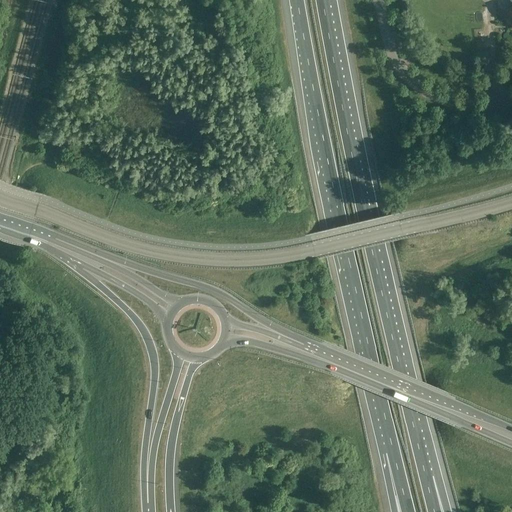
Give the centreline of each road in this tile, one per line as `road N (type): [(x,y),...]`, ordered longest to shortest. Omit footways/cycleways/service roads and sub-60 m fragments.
road 1 (motorway): [(425,478),(322,0)]
road 2 (motorway): [(298,0),(394,452)]
road 3 (tertiary): [(313,250),(231,260),(156,252),(0,194)]
road 4 (primary): [(511,436),(293,347)]
road 5 (motorway): [(83,265),(133,316),(150,346),(150,471)]
road 6 (primary): [(293,347),(217,292),(109,265)]
road 7 (tertiary): [(313,250),(511,202)]
road 8 (unclassified): [(511,99),(464,107),(421,90),(394,59),(379,0)]
road 9 (motorway): [(169,511),(170,443),(197,359)]
road 10 (motorway): [(179,353),(150,471)]
